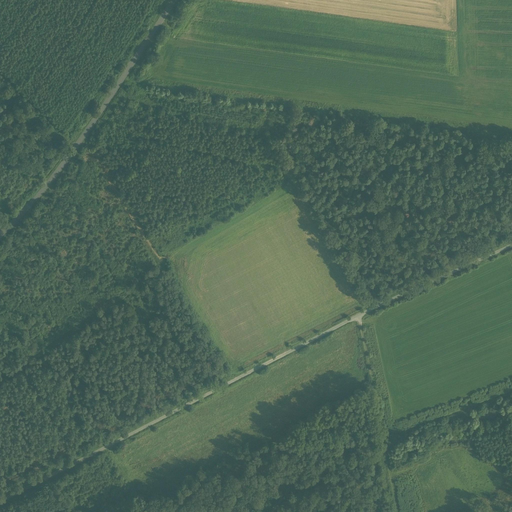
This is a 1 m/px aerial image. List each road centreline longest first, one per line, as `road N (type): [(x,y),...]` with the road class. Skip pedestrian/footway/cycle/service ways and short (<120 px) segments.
road 1 (unclassified): [(511,245),(384,302),(0,501)]
road 2 (unclassified): [(173,0),(55,173),(0,235)]
road 3 (track): [(358,315),(398,511)]
